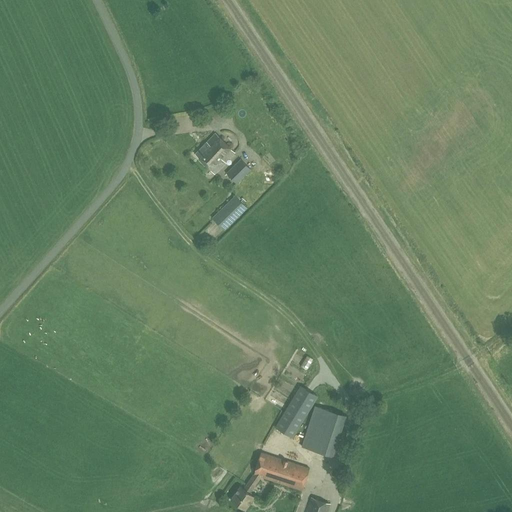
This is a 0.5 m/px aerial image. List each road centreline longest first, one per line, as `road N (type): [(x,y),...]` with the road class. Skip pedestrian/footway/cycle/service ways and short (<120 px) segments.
road 1 (unclassified): [(0,315),(132,155),(136,100),(95,0)]
road 2 (track): [(350,404),(456,367),(511,331)]
